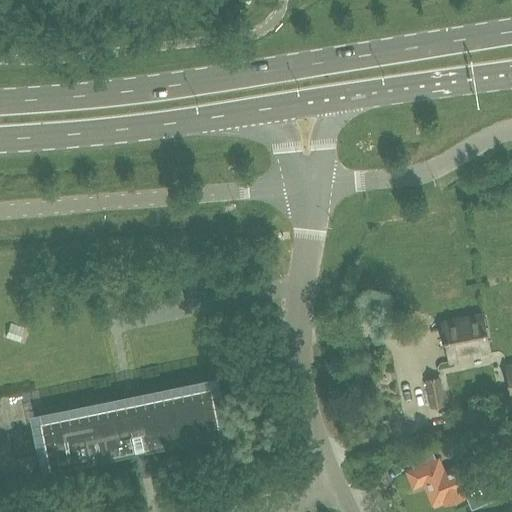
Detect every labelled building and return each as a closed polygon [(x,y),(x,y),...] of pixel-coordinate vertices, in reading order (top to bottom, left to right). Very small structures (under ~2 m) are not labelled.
[(442,321),(443,327),(450,361),(490,353),(483,313),(442,321)] [(440,377),(426,380),(431,407),(445,405),(440,377)] [(126,400),(40,418),(50,467),(42,468),(42,469),(230,431),(230,430),(222,431),(212,383),(135,398),(133,390),(124,392),(126,400)] [(511,435),(501,438),(504,451),(505,455),(511,453),(511,435)] [(414,486),(425,482),(435,506),(450,500),(452,503),(467,497),(464,490),(482,482),(472,460),(443,472),(438,459),(408,472),(414,486)]
